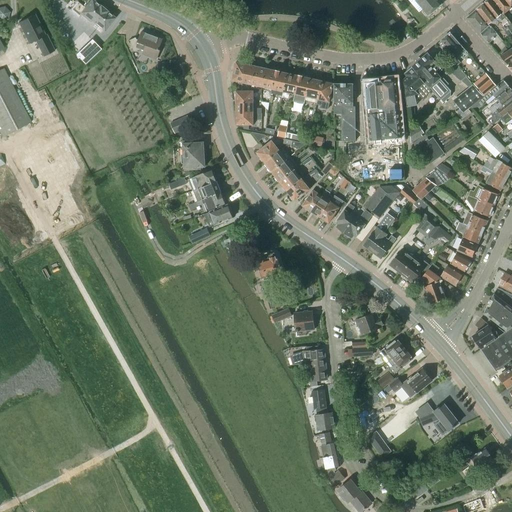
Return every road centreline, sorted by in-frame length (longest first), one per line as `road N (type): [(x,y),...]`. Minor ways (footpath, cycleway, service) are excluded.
road 1 (track): [(205,511),(0,144)]
road 2 (residential): [(343,260),(325,288),(344,442),(364,485),(416,509),(511,475)]
road 3 (residential): [(204,50),(233,36),(378,58),(406,51),(455,14)]
road 4 (primary): [(343,260),(255,191),(228,145),(204,50)]
road 5 (track): [(152,416),(137,438),(0,509)]
road 6 (residential): [(442,334),(483,277),(511,216)]
road 7 (primary): [(437,340),(343,260)]
road 8 (primary): [(511,437),(437,340)]
